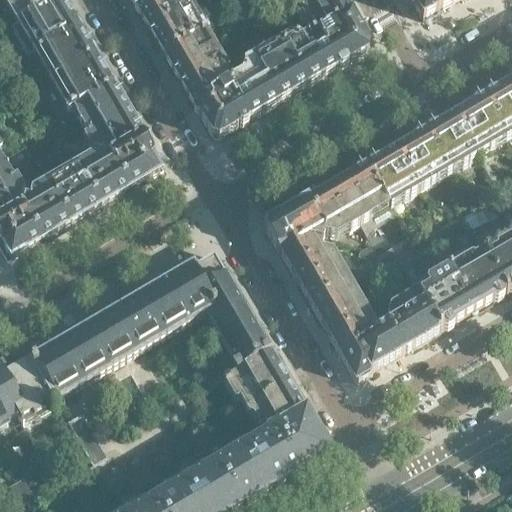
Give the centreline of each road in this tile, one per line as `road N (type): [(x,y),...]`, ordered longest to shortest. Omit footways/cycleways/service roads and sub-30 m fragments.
road 1 (residential): [(347,428),(217,202)]
road 2 (residential): [(0,309),(193,203),(217,202)]
road 3 (residential): [(422,81),(217,202)]
road 4 (residential): [(217,202),(95,0)]
road 5 (residential): [(511,331),(347,428)]
road 6 (tertiary): [(511,410),(381,486)]
